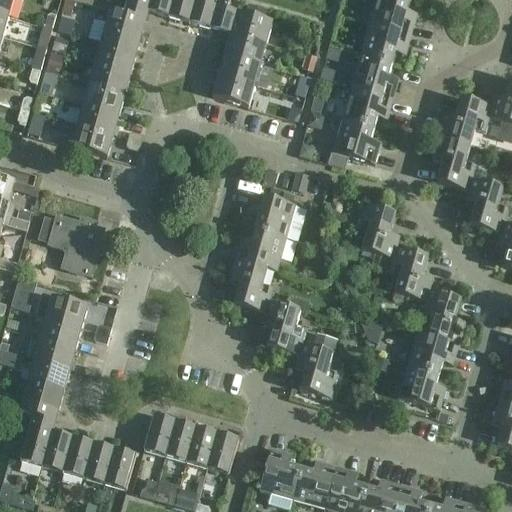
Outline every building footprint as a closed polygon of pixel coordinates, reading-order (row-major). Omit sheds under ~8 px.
[(0,0),(0,18),(8,20),(13,0),(0,0)] [(151,0),(127,0),(125,9),(147,15),(151,0)] [(147,15),(168,21),(173,0),(151,0),(147,15)] [(195,0),(173,0),(168,21),(188,27),(195,0)] [(210,33),(210,32),(213,22),(212,21),(218,0),(195,0),(188,27),(210,33)] [(236,16),(236,15),(231,14),(227,13),(230,0),(218,0),(212,21),(213,22),(210,32),(223,35),(230,38),(236,16)] [(397,0),(375,0),(368,27),(411,39),(417,18),(406,15),(409,3),(397,0)] [(65,2),(61,16),(67,18),(70,16),(74,5),(65,2)] [(248,8),(245,18),(263,24),(266,13),(248,8)] [(122,18),(109,15),(106,25),(130,32),(131,31),(142,34),(146,20),(147,15),(125,9),(124,14),(122,18)] [(230,38),(265,48),(271,26),(263,24),(245,18),(236,16),(230,38)] [(43,30),(51,33),(55,19),(49,17),(46,19),(43,30)] [(136,56),(142,34),(131,31),(130,32),(106,25),(100,46),(136,56)] [(368,27),(359,59),(391,68),(394,57),(405,59),(411,39),(368,27)] [(51,33),(43,30),(42,30),(36,51),(46,53),(51,33)] [(259,69),(265,48),(230,38),(224,58),(259,69)] [(54,41),(50,55),(59,57),(62,46),(60,43),(54,41)] [(130,77),(136,56),(100,46),(94,67),(130,77)] [(50,55),(47,69),(52,70),(56,68),(59,57),(50,55)] [(253,89),(259,69),(224,58),(218,79),(253,89)] [(31,72),(40,74),(43,60),(38,59),(34,61),(31,72)] [(311,75),(315,62),(305,59),(301,73),(308,74),(311,75)] [(359,59),(350,91),(392,103),(398,82),(388,80),(391,68),(359,59)] [(94,67),(88,88),(124,98),(130,77),(94,67)] [(40,74),(31,72),(28,83),(30,86),(36,88),(40,74)] [(322,72),(319,82),(331,85),(333,75),(322,72)] [(218,79),(212,101),(247,111),(253,89),(218,79)] [(488,122),(511,128),(511,82),(510,82),(504,102),(494,99),(490,110),(491,110),(488,122)] [(88,88),(83,109),(118,119),(124,98),(88,88)] [(298,91),(295,101),(303,104),(307,90),(303,89),(302,88),(298,91)] [(350,91),(341,124),(373,133),(376,121),(387,124),(392,103),(350,91)] [(19,113),(28,116),(32,102),(26,101),(22,103),(19,113)] [(437,141),(469,150),(474,133),(484,136),(488,122),(491,110),(490,110),(459,101),(454,121),(443,118),(437,141)] [(145,104),(143,111),(150,113),(152,106),(145,104)] [(112,139),(118,119),(83,109),(77,129),(112,139)] [(293,110),(289,122),(291,125),(297,127),(301,113),(293,110)] [(28,116),(19,113),(16,125),(18,128),(24,130),(28,116)] [(373,133),(341,124),(331,157),(374,168),(380,147),(370,144),(373,133)] [(112,139),(77,129),(71,151),(106,161),(112,139)] [(29,130),(27,137),(39,141),(41,133),(29,130)] [(126,143),(140,147),(143,138),(131,135),(127,137),(126,143)] [(469,150),(437,141),(431,163),(441,166),(435,185),(467,194),(470,183),(471,183),(475,169),(464,166),(469,150)] [(140,147),(126,143),(124,148),(126,152),(138,155),(140,147)] [(266,173),(262,188),(273,192),(277,176),(266,173)] [(304,198),(309,180),(296,177),(291,194),(304,198)] [(0,317),(2,319),(5,309),(0,307),(0,272),(14,277),(17,268),(0,262),(0,256),(2,250),(0,249),(0,235),(2,229),(26,235),(29,226),(10,221),(14,208),(8,207),(14,185),(0,181),(0,317)] [(503,226),(507,212),(497,209),(502,192),(471,183),(470,183),(467,194),(463,206),(474,209),(468,229),(499,237),(500,238),(503,226)] [(293,199),(283,196),(281,203),(292,205),(293,199)] [(253,233),(286,242),(295,210),(252,197),(246,219),(257,222),(253,233)] [(360,254),(392,263),(395,252),(396,252),(399,240),(389,237),(395,218),(363,208),(355,234),(365,237),(360,254)] [(44,220),(38,243),(48,246),(47,249),(62,253),(65,258),(60,272),(90,281),(90,280),(96,258),(101,259),(105,244),(106,244),(100,242),(103,233),(94,231),(95,226),(96,226),(95,225),(80,221),(79,227),(56,220),(55,223),(44,220)] [(499,237),(496,249),(506,252),(501,272),(511,274),(511,228),(503,226),(500,238),(499,237)] [(286,242),(253,233),(250,245),(240,242),(234,263),(266,272),(276,275),(286,242)] [(393,297),(425,306),(428,295),(432,283),(421,280),(427,261),(396,252),(395,252),(392,263),(388,277),(398,280),(393,297)] [(232,308),(264,317),(267,305),(268,305),(272,291),(262,288),(266,272),(234,263),(228,285),(238,288),(232,308)] [(460,304),(428,295),(425,306),(420,320),(431,323),(426,339),(458,349),(465,326),(454,323),(460,304)] [(45,322),(81,332),(87,310),(51,300),(51,301),(41,298),(35,318),(45,321),(45,322)] [(288,300),(285,310),(299,314),(306,316),(309,306),(288,300)] [(264,317),(261,328),(271,331),(265,351),(297,359),(297,360),(300,348),(301,348),(305,334),(294,331),(299,314),(285,310),(268,305),(267,305),(264,317)] [(45,322),(39,343),(75,353),(81,332),(45,322)] [(382,328),(358,322),(368,345),(377,347),(382,328)] [(94,336),(108,340),(111,332),(99,328),(95,331),(94,336)] [(108,340),(94,336),(92,342),(94,346),(106,349),(108,340)] [(406,369),(438,378),(442,367),(452,370),(458,349),(426,339),(416,336),(406,369)] [(316,338),(312,351),(314,352),(332,357),(336,344),(316,338)] [(39,343),(33,364),(69,374),(75,353),(39,343)] [(297,359),(293,371),(304,374),(298,393),(330,403),(338,377),(327,374),(332,357),(314,352),(312,351),(301,348),(300,348),(297,360),(297,359)] [(378,361),(374,372),(386,376),(390,364),(378,361)] [(33,364),(27,384),(63,394),(69,374),(33,364)] [(438,378),(406,369),(397,401),(439,414),(446,392),(435,389),(438,378)] [(82,378),(96,382),(99,374),(87,370),(84,372),(82,378)] [(511,385),(503,383),(497,404),(511,408),(511,385)] [(27,384),(22,405),(46,412),(46,413),(57,416),(63,394),(27,384)] [(511,408),(497,404),(491,427),(501,430),(496,449),(511,453),(511,408)] [(46,413),(46,412),(22,405),(19,416),(32,420),(30,425),(29,429),(51,435),(51,436),(53,431),(57,416),(46,413)] [(164,461),(174,425),(153,419),(143,455),(164,461)] [(164,461),(185,467),(195,431),(174,425),(164,461)] [(19,465),(41,471),(51,435),(29,429),(19,465)] [(216,437),(195,431),(185,467),(206,472),(216,437)] [(41,471),(62,477),(72,441),(51,436),(51,435),(41,471)] [(216,437),(206,472),(228,479),(238,443),(216,437)] [(62,477),(82,483),(93,447),(72,441),(62,477)] [(82,483),(103,489),(113,453),(93,447),(82,483)] [(270,452),(258,495),(270,498),(267,507),(283,511),(289,511),(292,504),(301,472),(289,469),(292,458),(270,452)] [(113,453),(103,489),(125,495),(135,459),(113,453)] [(292,504),(319,511),(324,511),(336,470),(315,465),(312,475),(301,472),(292,504)] [(324,511),(359,511),(365,490),(354,487),(357,476),(336,470),(324,511)] [(152,504),(157,486),(147,483),(144,492),(140,494),(139,500),(152,504)] [(365,490),(359,511),(394,511),(400,489),(379,483),(377,493),(365,490)] [(157,486),(152,504),(173,510),(175,501),(176,502),(178,494),(169,491),(168,489),(157,486)] [(2,487),(0,492),(0,505),(9,508),(14,490),(2,487)] [(394,511),(428,511),(430,508),(418,505),(421,495),(400,489),(394,511)] [(180,511),(194,511),(196,507),(185,504),(176,502),(175,501),(173,510),(180,511)] [(430,508),(428,511),(463,511),(465,507),(444,501),(441,511),(430,508)]
